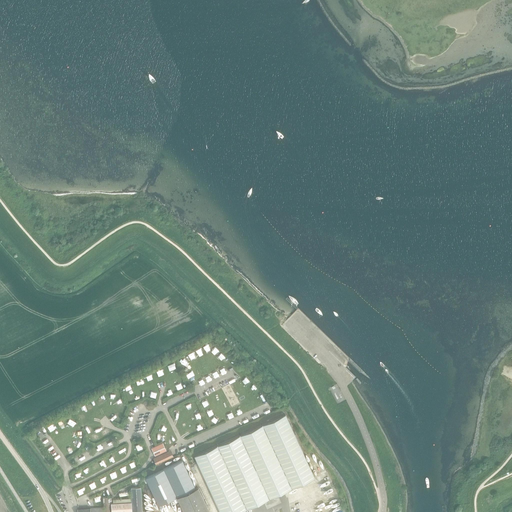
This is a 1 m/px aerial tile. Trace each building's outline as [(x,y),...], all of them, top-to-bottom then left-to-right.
[(171,367),(177,364),(175,359),(168,362),(171,367)] [(241,511),(315,478),(286,415),(195,457),(220,511),(241,511)] [(151,448),(155,456),(166,450),(163,442),(151,448)] [(153,458),(156,464),(174,456),(171,450),(153,458)] [(198,487),(195,488),(182,461),(145,478),(158,506),(177,497),(184,511),(204,511),(209,510),(198,487)] [(132,502),(132,511),(138,511),(142,511),(141,487),(131,488),(132,502)] [(103,502),(104,507),(103,511),(110,511),(110,502),(112,502),(112,496),(102,497),(103,502)] [(111,511),(132,511),(132,502),(111,504),(111,511)]
